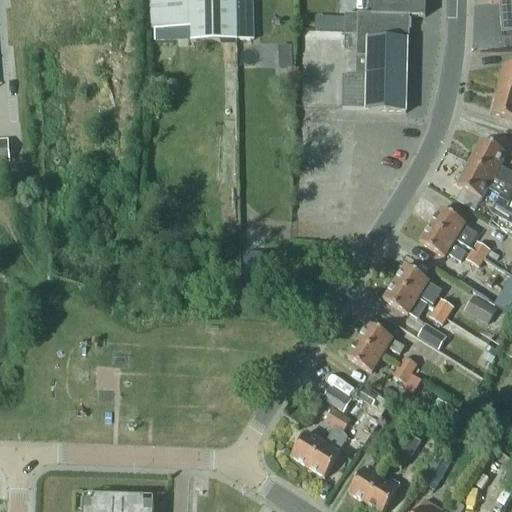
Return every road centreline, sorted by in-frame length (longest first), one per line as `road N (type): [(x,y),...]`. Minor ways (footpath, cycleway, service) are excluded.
road 1 (unclassified): [(243,465),(251,438),(440,130),(452,0)]
road 2 (residential): [(22,456),(243,465)]
